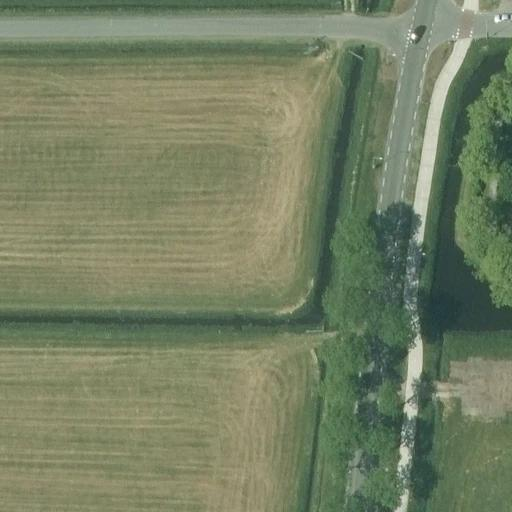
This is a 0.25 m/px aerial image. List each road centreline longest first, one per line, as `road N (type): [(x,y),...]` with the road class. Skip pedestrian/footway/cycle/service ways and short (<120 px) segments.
road 1 (secondary): [(361,511),(420,26)]
road 2 (unclassified): [(420,26),(0,30)]
